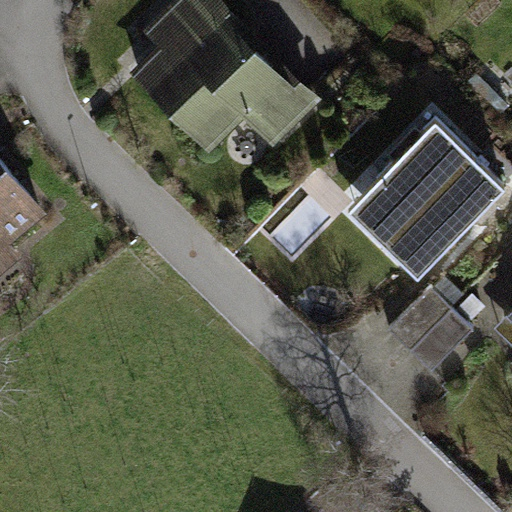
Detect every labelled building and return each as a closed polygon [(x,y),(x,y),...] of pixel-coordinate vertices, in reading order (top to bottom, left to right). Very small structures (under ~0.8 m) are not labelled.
[(182,118),(208,143),(225,126),(223,123),(242,105),(272,135),(314,94),(281,61),(275,67),(250,41),(256,35),(229,8),(223,14),(208,0),(179,0),(166,13),(180,28),(139,69),(185,115),(182,118)] [(436,118),(380,176),(404,199),(404,214),(384,235),(418,268),(501,182),(436,118)] [(0,261),(15,249),(4,235),(40,206),(0,157),(0,261)] [(389,325),(410,346),(464,291),(444,273),(433,285),(430,283),(389,325)] [(432,367),(473,325),(471,323),(483,311),(464,291),(410,346),(432,367)]
